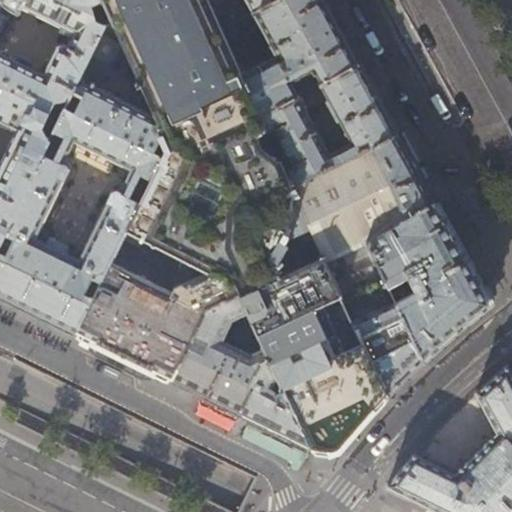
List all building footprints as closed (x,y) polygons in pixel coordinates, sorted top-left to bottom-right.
[(25,0),(21,8),(73,33),(68,43),(64,41),(56,45),(43,72),(0,51),(0,122),(16,130),(0,163),(0,245),(6,234),(44,153),(50,142),(44,125),(56,100),(72,96),(74,92),(111,16),(103,0),(25,0)] [(1,0),(2,0),(4,4),(3,5),(17,14),(21,8),(25,0),(1,0)] [(178,256),(146,278),(111,261),(101,281),(94,296),(76,333),(125,358),(171,380),(187,347),(192,338),(206,309),(238,293),(247,313),(252,325),(257,336),(263,347),(268,359),(276,377),(282,389),(308,448),(310,448),(313,450),(323,451),(332,453),(338,450),(367,418),(387,395),(362,341),(342,350),(321,302),(340,293),(323,255),(278,275),(270,256),(277,234),(279,239),(287,236),(285,231),(289,210),(291,210),(295,193),(291,184),(284,169),(279,158),(262,143),(255,129),(264,125),(260,116),(241,74),(207,0),(103,0),(111,16),(123,44),(143,87),(163,130),(177,123),(182,135),(168,142),(169,143),(163,155),(151,179),(141,201),(126,230),(178,256)] [(335,21),(323,0),(275,0),(253,12),(272,47),(268,50),(272,57),(241,74),(260,116),(359,64),(335,21)] [(246,0),(253,12),(275,0),(246,0)] [(44,153),(6,234),(14,238),(7,253),(0,249),(0,295),(27,309),(76,333),(94,296),(84,291),(92,276),(101,281),(111,261),(126,230),(141,201),(129,194),(139,173),(151,179),(163,155),(154,151),(163,131),(163,130),(143,87),(134,105),(96,86),(99,78),(107,78),(123,44),(111,16),(74,92),(83,97),(76,112),(66,107),(55,132),(64,137),(54,158),(44,153)] [(284,169),(291,184),(374,147),(397,134),(377,98),(359,64),(260,116),(264,125),(267,132),(277,128),(294,164),(284,169)] [(416,169),(397,134),(374,147),(402,208),(412,202),(417,212),(435,203),(416,169)] [(402,208),(374,147),(291,184),(295,193),(323,255),(340,293),(362,341),(387,395),(399,384),(413,369),(423,360),(396,302),(389,288),(370,248),(365,237),(394,223),(406,217),(402,208)] [(394,235),(370,248),(389,288),(424,269),(429,281),(425,284),(431,292),(429,292),(428,292),(426,293),(425,293),(423,294),(422,295),(421,296),(420,298),(419,299),(419,301),(419,303),(419,304),(409,310),(410,308),(411,306),(411,303),(410,301),(409,300),(407,299),(405,299),(396,302),(423,360),(454,333),(489,303),(487,299),(482,290),(471,270),(460,250),(450,232),(440,213),(435,203),(417,212),(406,217),(394,223),(393,225),(392,226),(392,227),(391,230),(392,232),(393,234),(394,235)] [(475,242),(455,205),(440,213),(450,232),(460,250),(475,242)] [(492,296),(488,287),(482,290),(487,299),(492,296)] [(232,319),(247,313),(238,293),(206,309),(192,338),(197,341),(193,349),(187,347),(171,380),(203,396),(217,403),(238,413),(249,390),(249,384),(260,362),(268,359),(263,347),(249,354),(222,340),(232,319)] [(257,336),(252,325),(247,327),(246,329),(250,338),(252,338),(257,336)] [(268,381),(276,377),(268,359),(260,362),(249,384),(249,390),(238,413),(239,413),(250,419),(274,431),(308,448),(282,389),(272,394),(267,392),(268,392),(268,391),(268,390),(268,388),(267,387),(267,386),(266,385),(268,381)] [(511,511),(511,373),(507,365),(503,368),(504,369),(479,390),(479,389),(475,393),(477,398),(478,397),(495,434),(454,477),(419,456),(419,455),(415,454),(414,454),(411,458),(412,458),(390,483),(390,482),(386,487),(437,511),(511,511)] [(230,432),(239,413),(238,413),(217,403),(203,396),(194,414),(230,432)] [(274,431),(250,419),(240,439),(299,469),(310,448),(308,448),(274,431)]
